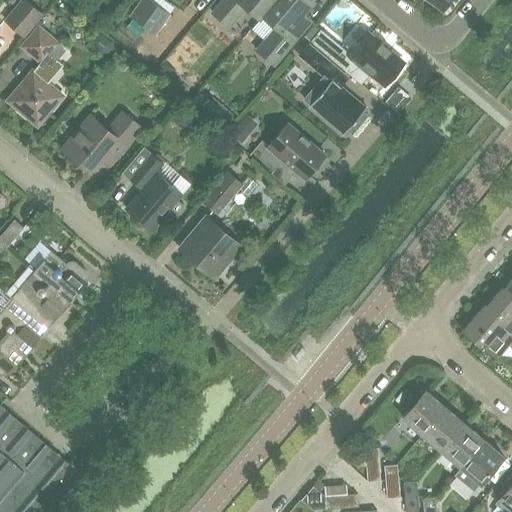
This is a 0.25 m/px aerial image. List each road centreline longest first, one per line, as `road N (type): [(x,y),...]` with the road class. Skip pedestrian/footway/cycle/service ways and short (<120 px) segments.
road 1 (residential): [(381,118),(205,321)]
road 2 (residential): [(263,511),(419,328)]
road 3 (residential): [(138,268),(0,152)]
road 4 (residential): [(25,399),(138,268)]
road 5 (residential): [(419,328),(511,218)]
road 6 (residential): [(511,406),(419,328)]
